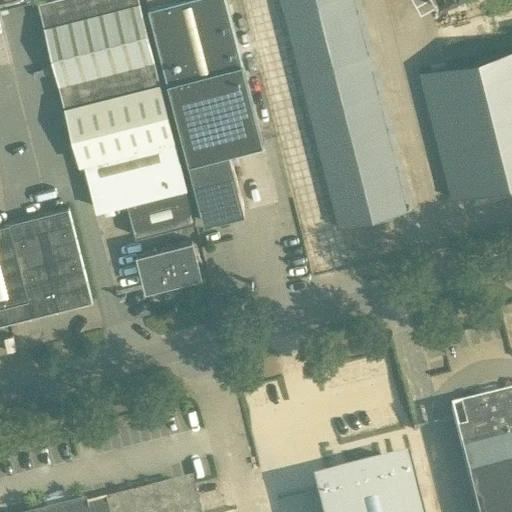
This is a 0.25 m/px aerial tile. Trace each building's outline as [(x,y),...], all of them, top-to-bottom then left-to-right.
[(139,0),(39,0),(80,161),(85,160),(97,207),(126,200),(135,235),(195,220),(181,165),(139,0)] [(146,0),(204,221),(244,210),(229,150),(262,141),(225,0),(146,0)] [(278,0),(336,226),(406,208),(352,0),(278,0)] [(511,180),(511,46),(420,69),(452,196),(511,180)] [(0,322),(91,300),(67,207),(0,223),(0,322)] [(191,239),(138,252),(147,286),(148,285),(170,280),(181,277),(200,272),(191,239)] [(499,320),(442,331),(447,361),(459,359),(457,347),(482,342),(484,349),(504,345),(499,320)] [(460,446),(476,511),(511,511),(511,399),(452,414),(460,446)] [(199,511),(194,493),(192,485),(90,511),(87,511),(85,511),(199,511)] [(422,511),(416,485),(319,510),(319,511),(422,511)]
